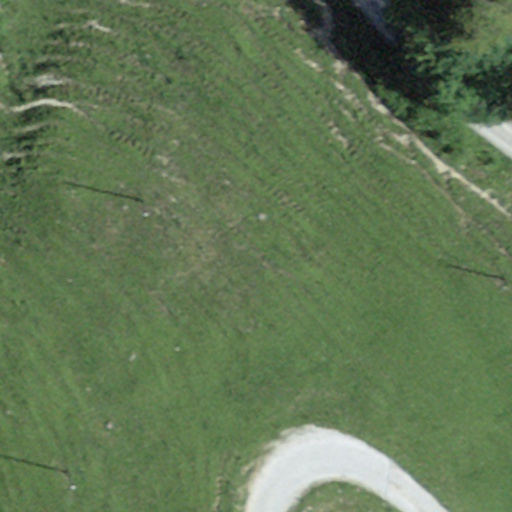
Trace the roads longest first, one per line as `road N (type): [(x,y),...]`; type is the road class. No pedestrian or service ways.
road 1 (track): [(424,511),(365,465),(315,457),(280,477),(266,511)]
road 2 (track): [(374,0),(511,138)]
